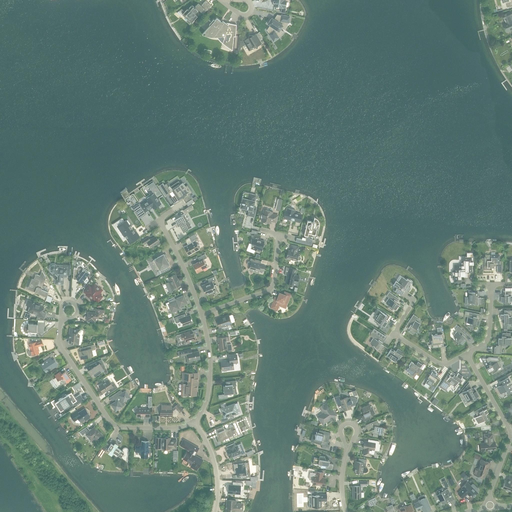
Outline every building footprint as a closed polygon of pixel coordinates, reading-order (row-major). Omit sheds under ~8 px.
[(211,5),(205,0),(201,5),(198,3),(195,6),(196,7),(195,8),(192,5),(188,9),(187,9),(184,11),(182,9),(176,12),(177,13),(177,12),(180,16),(182,15),(182,14),(185,16),(186,16),(192,21),(197,16),(194,13),(198,9),(201,12),(200,12),(203,14),(211,5)] [(507,23),(503,25),(506,32),(511,29),(511,11),(503,15),(504,19),(505,19),(507,23)] [(289,18),(289,17),(281,15),(280,21),(279,23),(277,22),(274,19),(273,19),(272,18),(271,19),(270,19),(268,22),(269,23),(268,24),(270,26),(267,30),(269,33),(269,34),(269,35),(270,36),(272,39),(273,40),(273,41),(279,37),(278,37),(280,36),(281,35),(282,33),(284,31),(282,30),(280,29),(282,26),(285,22),(288,23),(289,18)] [(202,34),(205,31),(210,35),(213,31),(220,35),(219,37),(223,39),(222,42),(227,43),(226,46),(228,47),(230,49),(232,50),(234,36),(235,37),(236,25),(228,23),(228,25),(223,21),(222,22),(217,18),(214,20),(213,19),(209,24),(210,25),(202,34)] [(248,38),(243,41),(249,51),(253,48),(257,49),(258,44),(259,44),(261,43),(260,41),(262,39),(258,33),(256,34),(253,36),(249,35),(248,38)] [(183,198),(186,203),(192,199),(189,194),(190,194),(193,192),(187,184),(185,186),(183,183),(180,184),(178,181),(175,184),(176,186),(172,189),(167,182),(163,184),(162,183),(158,186),(165,196),(173,190),(175,193),(169,197),(174,204),(183,198)] [(242,198),(240,208),(242,208),(242,210),(245,211),(246,209),(249,210),(247,215),(254,217),(256,208),(253,207),(256,195),(249,193),(247,193),(246,193),(245,193),(244,193),(244,194),(243,194),(243,195),(242,198)] [(161,204),(156,196),(154,194),(147,198),(148,200),(141,205),(139,203),(132,208),(139,218),(146,214),(145,212),(153,207),(154,209),(161,204)] [(191,204),(183,210),(185,214),(194,209),(191,204)] [(286,211),(284,218),(300,222),(302,215),(294,213),(295,210),(287,208),(287,211),(286,211)] [(261,221),(263,222),(264,222),(264,223),(265,223),(266,223),(267,223),(270,223),(270,220),(273,221),(276,222),(278,215),(272,214),(272,212),(265,210),(264,215),(263,214),(262,215),(261,215),(261,217),(261,218),(262,218),(261,221)] [(180,226),(183,232),(188,230),(187,229),(192,227),(188,221),(184,214),(181,216),(181,217),(175,220),(177,224),(179,223),(180,226)] [(120,224),(117,226),(121,233),(119,234),(124,240),(126,239),(130,243),(140,237),(136,231),(134,233),(129,224),(130,224),(130,223),(129,220),(127,220),(126,220),(124,222),(122,219),(121,218),(119,219),(118,221),(120,224)] [(319,225),(319,224),(319,223),(319,222),(319,221),(318,221),(318,220),(318,219),(317,219),(317,218),(316,218),(314,218),(313,222),(311,221),(308,221),(307,224),(305,224),(305,227),(306,228),(304,235),(305,236),(304,240),(303,240),(296,238),(296,242),(302,243),(311,245),(313,240),(310,239),(311,234),(315,235),(316,230),(318,230),(319,225)] [(199,247),(200,246),(199,245),(198,244),(197,245),(195,241),(198,240),(195,234),(189,237),(192,243),(184,247),(188,254),(199,249),(199,248),(199,247)] [(147,242),(151,248),(156,244),(157,246),(160,244),(159,242),(155,236),(150,240),(148,237),(141,241),(144,244),(147,242)] [(264,241),(252,238),(250,244),(252,244),(252,245),(251,248),(261,252),(262,248),(263,245),(263,246),(264,241)] [(288,250),(286,259),(290,260),(290,259),(297,261),(297,260),(298,260),(300,260),(301,259),(301,258),(300,257),(299,256),(298,256),(299,253),(297,252),(299,247),(291,245),(291,248),(291,251),(288,250)] [(461,265),(454,265),(454,272),(452,272),(452,276),(454,275),(454,282),(461,282),(461,275),(465,275),(465,272),(471,272),(471,265),(473,265),(473,252),(466,252),(466,256),(464,256),(464,262),(461,262),(461,265)] [(495,253),(491,253),(491,255),(485,255),(485,257),(484,257),(484,258),(482,258),(482,260),(482,269),(489,269),(489,267),(494,267),(494,265),(497,265),(497,273),(502,273),(502,261),(499,261),(499,255),(495,255),(495,253)] [(163,254),(151,261),(157,271),(160,270),(161,273),(169,269),(167,265),(169,264),(165,258),(167,257),(165,254),(164,255),(163,254)] [(205,263),(203,260),(207,258),(205,254),(198,258),(199,261),(193,265),(197,272),(203,269),(203,268),(206,267),(206,266),(207,266),(207,265),(206,263),(205,263)] [(247,262),(247,264),(247,265),(249,266),(250,266),(249,270),(254,271),(254,272),(258,273),(259,270),(263,271),(265,265),(258,263),(258,260),(253,259),(253,261),(253,262),(251,262),(250,261),(248,262),(247,262)] [(63,269),(59,269),(56,265),(54,264),(52,264),(51,265),(50,267),(49,269),(50,271),(53,275),(54,277),(54,278),(55,278),(55,279),(55,283),(58,284),(63,284),(63,277),(66,277),(67,274),(69,274),(70,264),(63,264),(63,269)] [(82,283),(89,274),(83,269),(83,268),(82,266),(81,265),(79,265),(78,266),(77,267),(77,268),(74,268),(73,279),(78,279),(82,283)] [(285,283),(288,283),(293,284),(294,280),(298,281),(299,276),(295,275),(295,274),(294,274),(295,269),(286,267),(285,272),(288,272),(285,283)] [(35,291),(35,292),(46,297),(49,290),(43,288),(42,286),(46,278),(42,271),(40,276),(36,274),(30,288),(35,291)] [(176,287),(180,285),(175,275),(166,279),(168,282),(166,283),(170,293),(172,292),(178,289),(176,287)] [(209,282),(201,285),(203,289),(204,289),(207,295),(218,291),(216,285),(214,285),(212,281),(216,280),(214,276),(207,279),(209,282)] [(395,291),(402,296),(406,290),(408,292),(411,288),(408,286),(411,281),(407,279),(407,280),(401,277),(397,282),(395,281),(393,285),(397,288),(395,291)] [(89,286),(85,292),(87,294),(94,300),(95,299),(99,302),(104,296),(99,293),(101,291),(98,288),(98,287),(98,286),(98,285),(96,283),(95,283),(94,284),(91,288),(89,286)] [(511,290),(503,291),(503,295),(504,295),(504,297),(501,297),(501,302),(504,302),(504,303),(508,303),(508,302),(511,301),(511,290)] [(271,308),(277,310),(279,306),(283,307),(284,305),(286,306),(291,294),(285,292),(284,294),(279,293),(277,298),(275,297),(271,308)] [(397,301),(399,299),(389,292),(386,296),(389,298),(385,303),(390,305),(389,307),(393,309),(393,308),(396,310),(399,305),(396,304),(397,302),(397,301)] [(468,298),(465,298),(465,304),(469,304),(469,303),(473,303),(473,304),(478,304),(478,303),(481,303),(481,298),(479,298),(479,292),(468,292),(468,297),(468,298)] [(168,302),(166,303),(168,309),(170,308),(172,311),(173,311),(175,315),(178,313),(176,309),(179,308),(178,306),(186,303),(183,296),(177,299),(175,296),(167,299),(168,302)] [(44,319),(46,313),(42,312),(44,307),(36,304),(36,303),(28,300),(26,305),(30,306),(28,311),(38,314),(37,316),(44,319)] [(88,312),(87,320),(95,321),(95,317),(103,318),(104,310),(96,309),(96,313),(88,312)] [(385,321),(386,319),(387,320),(389,317),(387,316),(377,309),(375,313),(377,315),(374,320),(378,323),(378,324),(381,326),(382,325),(384,327),(387,323),(385,321)] [(511,323),(511,310),(504,311),(504,314),(504,315),(500,315),(500,319),(504,319),(503,325),(508,325),(508,324),(511,323)] [(465,317),(467,317),(466,323),(471,324),(471,325),(475,326),(475,325),(479,326),(480,320),(477,320),(477,318),(479,318),(480,315),(465,311),(464,315),(465,317)] [(219,327),(231,323),(234,322),(235,320),(233,315),(232,314),(216,320),(219,327)] [(408,332),(413,335),(415,332),(416,332),(418,329),(417,328),(420,324),(415,321),(417,317),(413,314),(405,327),(410,330),(408,332)] [(189,325),(193,323),(190,315),(183,318),(182,315),(174,318),(176,323),(181,321),(183,327),(189,324),(189,325)] [(29,324),(29,323),(26,324),(24,325),(23,327),(23,329),(24,331),(26,333),(28,333),(28,331),(31,331),(31,332),(44,333),(44,327),(45,327),(45,323),(44,323),(44,321),(38,320),(37,325),(29,324)] [(462,345),(466,341),(463,338),(465,337),(465,338),(468,335),(458,326),(455,329),(457,331),(453,335),(457,339),(456,340),(459,343),(459,342),(462,345)] [(432,340),(428,341),(428,345),(432,344),(433,348),(438,347),(438,346),(440,345),(440,347),(444,346),(442,328),(437,328),(437,334),(432,335),(432,340)] [(83,334),(83,331),(82,330),(70,329),(69,335),(70,335),(70,337),(69,337),(69,339),(72,339),(71,344),(78,345),(80,345),(82,343),(83,335),(82,334),(83,334)] [(380,337),(382,334),(374,329),(371,333),(371,337),(373,338),(370,343),(374,346),(374,347),(377,349),(378,348),(380,350),(383,345),(381,344),(382,342),(382,341),(383,339),(380,337)] [(178,342),(180,341),(182,345),(187,343),(186,343),(192,341),(192,342),(196,341),(193,333),(189,334),(188,332),(181,334),(176,335),(178,342)] [(511,344),(511,338),(510,338),(510,333),(502,333),(502,336),(502,339),(498,338),(498,344),(498,346),(496,346),(496,347),(494,347),(494,353),(501,354),(501,345),(505,345),(505,344),(511,344)] [(218,338),(219,350),(227,349),(227,350),(231,350),(231,344),(227,344),(226,341),(229,341),(229,337),(218,338)] [(43,345),(41,340),(39,341),(37,342),(36,342),(34,342),(28,344),(30,350),(28,351),(28,352),(28,355),(29,356),(32,355),(39,353),(38,350),(39,350),(38,346),(43,345)] [(79,352),(81,359),(93,356),(92,350),(95,349),(94,344),(86,347),(83,347),(84,350),(79,352)] [(184,350),(178,351),(179,358),(182,358),(181,356),(186,356),(187,364),(192,363),(192,360),(200,359),(198,351),(192,352),(191,349),(184,350)] [(401,354),(402,352),(398,349),(396,351),(394,350),(391,349),(386,356),(390,358),(390,359),(395,362),(398,358),(399,358),(401,355),(401,354)] [(221,362),(222,370),(223,370),(223,372),(227,371),(227,369),(233,369),(233,363),(237,362),(236,355),(229,356),(230,361),(221,362)] [(43,362),(40,364),(44,369),(47,367),(49,370),(58,365),(54,359),(52,360),(51,357),(49,358),(47,356),(43,359),(45,361),(43,362)] [(489,366),(486,368),(488,373),(491,371),(492,373),(496,371),(495,369),(500,367),(497,361),(499,360),(498,357),(489,357),(486,358),(488,364),(489,366)] [(93,377),(104,370),(104,369),(104,368),(104,367),(104,366),(103,365),(102,364),(103,362),(101,360),(89,365),(91,369),(88,370),(93,377)] [(412,378),(415,374),(419,376),(423,370),(420,368),(419,367),(421,364),(418,362),(416,365),(411,361),(409,365),(410,366),(406,371),(409,373),(408,375),(412,378)] [(432,391),(440,380),(437,377),(436,378),(435,377),(437,375),(432,371),(430,374),(427,377),(428,378),(425,383),(430,385),(428,388),(432,391)] [(60,372),(55,375),(56,377),(53,379),(58,386),(66,381),(67,383),(71,380),(65,372),(62,374),(60,372)] [(197,391),(198,373),(192,373),(192,374),(183,373),(183,380),(183,379),(189,379),(189,385),(183,385),(182,396),(185,396),(186,395),(190,395),(191,394),(195,394),(196,391),(197,391)] [(463,376),(458,373),(456,376),(454,374),(454,375),(451,373),(443,385),(447,388),(450,383),(455,387),(458,382),(459,383),(461,379),(463,376)] [(501,385),(497,387),(500,394),(506,391),(507,394),(511,391),(511,390),(511,388),(511,389),(511,388),(511,387),(510,387),(510,386),(509,386),(511,384),(508,377),(501,381),(499,382),(501,385)] [(111,392),(117,388),(114,383),(112,385),(108,379),(108,378),(104,381),(105,382),(99,386),(103,393),(110,389),(111,392)] [(227,394),(233,393),(233,394),(237,393),(236,388),(236,380),(232,381),(232,385),(223,386),(224,394),(218,395),(218,399),(227,398),(227,394)] [(463,392),(460,394),(462,398),(464,397),(467,402),(472,399),(472,400),(476,398),(479,396),(476,391),(474,392),(471,387),(469,383),(462,391),(463,392)] [(111,404),(115,411),(122,407),(122,406),(125,404),(123,402),(127,400),(126,398),(129,396),(125,390),(122,393),(121,390),(114,394),(116,397),(115,397),(115,399),(116,401),(111,404)] [(66,404),(68,406),(70,405),(74,403),(75,405),(84,400),(80,394),(75,398),(71,393),(69,394),(68,394),(66,395),(66,394),(65,395),(63,397),(63,398),(59,400),(59,401),(57,401),(61,408),(66,404)] [(357,399),(351,397),(348,398),(347,397),(341,400),(339,396),(334,397),(337,405),(342,403),(344,410),(351,407),(350,405),(352,404),(353,403),(355,404),(357,399)] [(319,419),(323,424),(332,417),(335,415),(327,403),(324,405),(323,404),(319,407),(323,413),(318,416),(320,419),(319,419)] [(179,412),(182,410),(178,404),(174,407),(179,412)] [(224,417),(220,418),(221,422),(231,419),(234,418),(233,415),(238,413),(236,408),(238,408),(239,406),(238,405),(237,404),(235,405),(235,404),(224,407),(222,408),(221,408),(224,417)] [(172,416),(172,415),(175,415),(179,412),(176,408),(174,410),(172,410),(172,408),(171,408),(172,405),(161,405),(161,408),(160,416),(172,416)] [(371,415),(375,413),(372,407),(370,407),(369,405),(362,408),(364,413),(363,414),(364,415),(361,416),(364,422),(371,418),(369,416),(371,415)] [(77,410),(70,414),(74,421),(75,421),(76,423),(79,423),(81,422),(85,420),(85,421),(90,418),(89,417),(90,416),(85,408),(78,413),(77,410)] [(146,418),(150,418),(150,410),(146,410),(146,409),(141,409),(140,408),(139,409),(137,408),(137,411),(135,412),(137,414),(137,416),(139,416),(139,418),(143,418),(143,416),(146,416),(146,418)] [(488,413),(486,409),(483,411),(483,410),(481,408),(474,411),(477,416),(475,418),(478,424),(484,421),(484,422),(488,420),(485,415),(488,413)] [(371,430),(372,432),(372,433),(373,433),(373,436),(377,437),(378,434),(383,435),(384,428),(380,427),(377,420),(370,423),(366,425),(368,431),(371,430)] [(232,433),(237,431),(234,425),(229,427),(230,429),(227,430),(226,429),(224,429),(223,427),(216,430),(217,433),(218,433),(219,436),(217,436),(219,442),(228,438),(227,437),(232,435),(232,433)] [(102,436),(95,427),(90,431),(87,426),(79,432),(82,435),(85,433),(88,437),(89,436),(91,439),(92,439),(94,438),(97,441),(102,436)] [(330,445),(327,444),(330,433),(319,430),(318,433),(316,432),(314,440),(322,442),(321,445),(322,445),(321,448),(328,450),(330,445)] [(484,443),(480,443),(481,451),(485,450),(496,449),(496,448),(496,447),(497,447),(497,446),(496,446),(496,445),(495,445),(495,444),(495,442),(493,442),(492,434),(484,434),(485,443),(484,443)] [(160,448),(162,448),(170,449),(170,448),(176,448),(176,440),(170,440),(170,438),(168,438),(168,437),(167,437),(166,437),(165,437),(165,438),(164,438),(163,438),(160,438),(156,438),(155,448),(160,448)] [(379,444),(379,441),(368,439),(368,441),(364,441),(363,448),(364,448),(363,455),(370,456),(371,454),(374,454),(375,450),(379,450),(380,444),(379,444)] [(183,459),(192,464),(191,467),(196,470),(198,467),(203,460),(197,457),(195,455),(199,448),(193,445),(184,440),(180,446),(189,451),(189,452),(187,451),(183,459)] [(135,445),(135,452),(141,452),(141,457),(148,458),(148,453),(149,453),(149,449),(148,449),(148,441),(141,441),(141,445),(135,445)] [(105,442),(101,448),(105,451),(106,449),(108,446),(109,445),(105,442)] [(234,443),(227,446),(229,452),(227,453),(227,454),(228,456),(229,457),(229,458),(233,456),(234,458),(241,454),(241,453),(241,451),(240,451),(237,445),(235,446),(234,443)] [(111,444),(108,449),(110,450),(110,451),(112,453),(113,452),(121,457),(127,461),(128,450),(128,449),(127,448),(126,448),(125,448),(124,448),(123,449),(122,451),(116,447),(117,446),(117,445),(116,444),(115,444),(114,445),(113,446),(111,444)] [(329,463),(329,460),(326,460),(325,456),(319,455),(319,458),(314,457),(313,464),(326,466),(326,469),(332,470),(333,464),(329,463)] [(355,465),(354,472),(362,473),(362,472),(365,472),(366,472),(367,472),(368,471),(368,470),(368,469),(367,468),(366,467),(365,467),(367,460),(358,458),(358,462),(355,461),(354,465),(355,465)] [(487,472),(490,463),(481,460),(478,469),(476,468),(474,475),(484,478),(486,471),(487,472)] [(249,462),(233,464),(234,472),(237,472),(237,476),(245,475),(245,477),(250,477),(249,462)] [(310,472),(309,479),(313,480),(312,484),(324,486),(326,478),(322,477),(323,473),(316,471),(316,473),(310,472)] [(468,477),(463,472),(460,475),(465,480),(468,477)] [(511,476),(510,475),(507,482),(505,481),(503,488),(511,491),(511,476)] [(230,490),(229,493),(240,494),(240,490),(243,490),(243,486),(242,486),(242,483),(235,482),(234,485),(229,485),(228,490),(230,490)] [(472,484),(471,486),(467,482),(461,488),(462,489),(458,493),(463,498),(467,494),(469,496),(471,494),(474,497),(478,493),(477,492),(478,491),(478,490),(473,484),(472,484)] [(361,486),(352,486),(352,498),(361,498),(361,486)] [(438,493),(436,494),(438,498),(439,498),(442,504),(446,502),(450,500),(448,496),(451,495),(448,489),(444,490),(438,493)] [(312,496),(308,496),(308,503),(312,503),(312,504),(312,507),(321,507),(321,500),(327,500),(327,494),(320,494),(320,496),(312,496)] [(423,511),(431,509),(426,497),(419,500),(419,501),(414,503),(417,510),(421,509),(420,508),(422,507),(423,511)] [(227,500),(226,505),(226,509),(225,511),(232,511),(233,511),(242,511),(243,504),(236,503),(236,500),(228,500),(227,500)]
